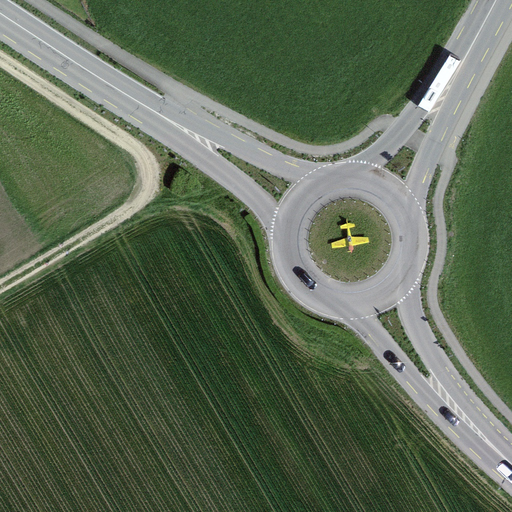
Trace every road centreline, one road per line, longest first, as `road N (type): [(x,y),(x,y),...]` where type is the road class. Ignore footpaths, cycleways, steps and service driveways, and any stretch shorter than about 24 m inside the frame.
road 1 (track): [(0,286),(134,205),(146,183),(130,145),(0,59)]
road 2 (primary): [(301,205),(0,14)]
road 3 (primary): [(385,192),(496,0)]
road 4 (secondary): [(343,300),(468,422)]
road 5 (secondary): [(468,422),(418,337),(401,271)]
road 6 (primary): [(301,205),(290,239),(299,273),(343,300)]
